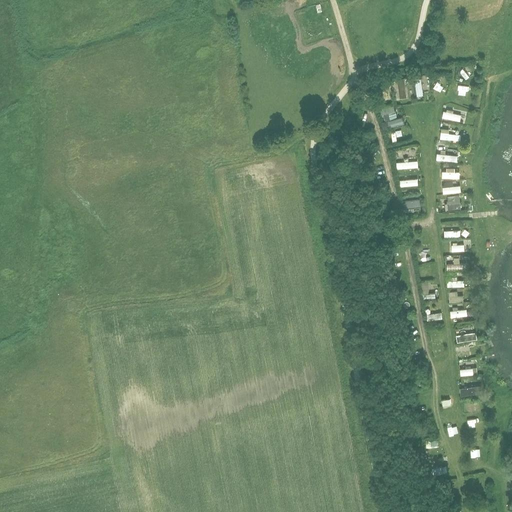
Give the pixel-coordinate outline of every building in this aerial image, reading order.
[(479,25),(484,5),(468,1),(466,9),(470,10),(468,16),(464,15),(462,21),(479,25)] [(440,14),(447,21),(458,11),(451,4),(440,14)] [(439,19),(438,35),(444,36),(446,20),(439,19)] [(461,26),(460,32),(477,35),(478,28),(461,26)] [(469,44),(470,34),(461,33),(460,43),(469,44)] [(469,47),(461,45),(459,53),(475,57),(477,48),(469,46),(469,47)] [(465,83),(470,80),(462,71),(458,75),(465,83)] [(428,76),(429,83),(444,83),(444,75),(428,76)] [(406,86),(411,85),(410,80),(399,82),(401,99),(408,98),(406,86)] [(420,80),(414,80),(415,99),(422,98),(420,80)] [(431,86),(432,99),(443,98),(442,85),(431,86)] [(455,85),(452,92),(466,96),(468,89),(455,85)] [(381,89),(372,91),(376,107),(385,104),(381,89)] [(462,126),(464,119),(444,115),(442,122),(462,126)] [(457,137),(448,137),(449,132),(439,132),(439,142),(457,143),(457,137)] [(436,163),(454,164),(454,158),(448,157),(448,152),(445,152),(445,144),(436,144),(436,163)] [(415,163),(404,163),(405,159),(396,158),(396,169),(415,169),(415,163)] [(457,181),(457,172),(441,171),(441,181),(457,181)] [(398,184),(398,194),(415,193),(415,183),(398,184)] [(452,188),(452,183),(442,183),(442,196),(460,196),(460,189),(452,188)] [(401,203),(402,214),(420,213),(419,202),(401,203)] [(441,205),(441,213),(461,212),(461,204),(441,205)] [(384,242),(391,230),(385,226),(378,238),(384,242)] [(411,243),(427,241),(426,235),(419,236),(419,232),(410,233),(411,243)] [(446,279),(446,289),(464,289),(464,283),(456,283),(456,279),(446,279)] [(462,304),(462,298),(457,298),(456,293),(448,294),(448,304),(462,304)] [(449,312),(450,320),(467,319),(466,311),(449,312)] [(430,313),(423,314),(425,325),(442,323),(441,318),(430,319),(430,313)] [(462,332),(462,338),(453,338),(453,345),(471,344),(470,331),(462,332)] [(470,362),(469,354),(457,354),(457,362),(470,362)] [(425,380),(409,383),(410,389),(426,387),(425,380)] [(438,401),(444,401),(442,383),(436,384),(438,401)] [(474,395),(473,387),(458,389),(459,396),(474,395)] [(415,399),(426,396),(425,391),(414,394),(415,399)] [(451,413),(440,415),(443,429),(448,428),(447,424),(453,423),(451,413)] [(472,440),(484,439),(484,433),(478,434),(477,431),(472,431),(472,440)] [(433,451),(423,450),(423,458),(433,459),(433,451)]
